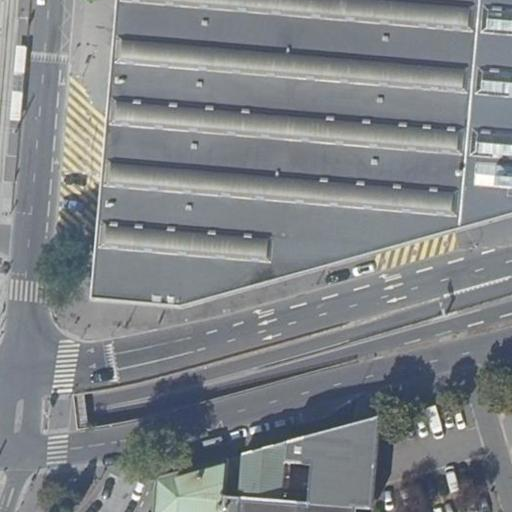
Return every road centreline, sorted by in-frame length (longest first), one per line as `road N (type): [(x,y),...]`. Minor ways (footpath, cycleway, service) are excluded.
road 1 (primary): [(511,260),(23,381)]
road 2 (primary): [(141,439),(511,337)]
road 3 (tertiary): [(49,0),(23,381)]
road 4 (primary): [(511,280),(183,390)]
road 5 (primary): [(183,390),(511,304)]
road 6 (primary): [(0,419),(74,415),(183,390)]
road 7 (primary): [(18,453),(141,439)]
